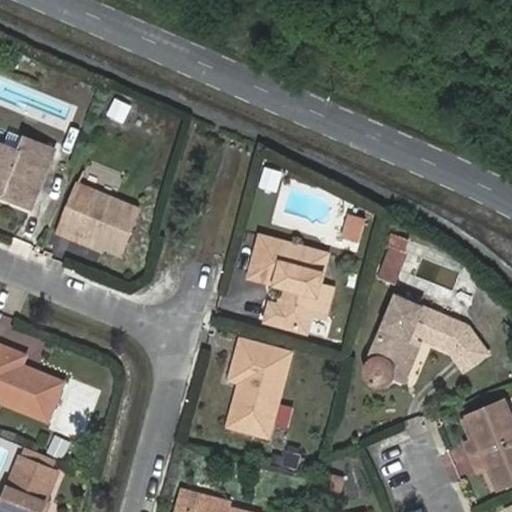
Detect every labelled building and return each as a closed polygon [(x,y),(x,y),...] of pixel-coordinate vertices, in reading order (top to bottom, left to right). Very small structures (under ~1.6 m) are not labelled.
[(114,96),(106,116),(124,122),(132,102),(114,96)] [(17,150),(0,143),(0,189),(1,190),(0,191),(0,194),(30,206),(54,149),(23,136),(17,150)] [(78,184),(61,228),(109,248),(122,253),(139,209),(78,184)] [(348,213),(343,237),(361,240),(366,216),(348,213)] [(109,248),(61,228),(58,233),(108,252),(109,248)] [(282,272),(278,284),(287,286),(282,306),(277,322),(307,331),(312,312),(317,296),(330,299),(334,287),(320,283),(329,252),(263,235),(261,244),(276,249),(272,269),(282,272)] [(252,276),(278,284),(282,272),(272,269),(276,249),(261,244),(252,276)] [(325,315),(330,299),(317,296),(312,312),(325,315)] [(468,325),(397,296),(368,364),(367,367),(367,372),(369,375),(369,376),(372,380),(377,383),(381,383),(383,383),(389,381),(391,379),(394,375),(406,346),(411,349),(416,339),(418,333),(450,347),(464,367),(487,351),(468,325)] [(268,319),(277,322),(282,306),(273,303),(268,319)] [(421,341),(416,339),(411,349),(406,346),(394,375),(405,379),(421,341)] [(232,378),(241,380),(246,382),(243,392),(238,391),(229,425),(268,436),(291,352),(242,340),(232,378)] [(19,371),(22,365),(26,355),(0,345),(0,400),(48,420),(64,383),(32,369),(29,375),(19,371)] [(32,369),(22,365),(19,371),(29,375),(32,369)] [(479,436),(473,439),(466,442),(472,456),(479,470),(484,467),(491,464),(501,487),(511,481),(511,416),(505,399),(469,415),(479,436)] [(464,417),(473,439),(479,436),(469,415),(464,417)] [(0,444),(0,469),(8,447),(0,444)] [(21,457),(51,469),(56,459),(25,446),(21,457)] [(287,446),(282,464),(295,468),(301,451),(287,446)] [(40,511),(45,502),(57,472),(51,469),(21,457),(0,509),(0,511),(40,511)] [(495,489),(501,487),(491,464),(484,467),(495,489)] [(188,511),(191,500),(227,509),(230,503),(182,490),(181,496),(177,511),(176,511),(188,511)] [(238,511),(227,509),(191,500),(188,511),(238,511)] [(46,511),(50,504),(45,502),(40,511),(46,511)]
